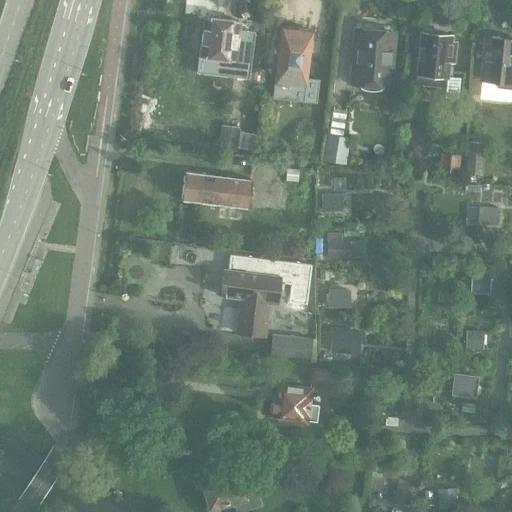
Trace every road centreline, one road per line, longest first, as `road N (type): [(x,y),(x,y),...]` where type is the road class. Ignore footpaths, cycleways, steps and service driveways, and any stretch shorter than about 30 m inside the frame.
road 1 (primary): [(0,261),(45,120)]
road 2 (residential): [(68,350),(92,207)]
road 3 (primary): [(45,120),(81,0)]
